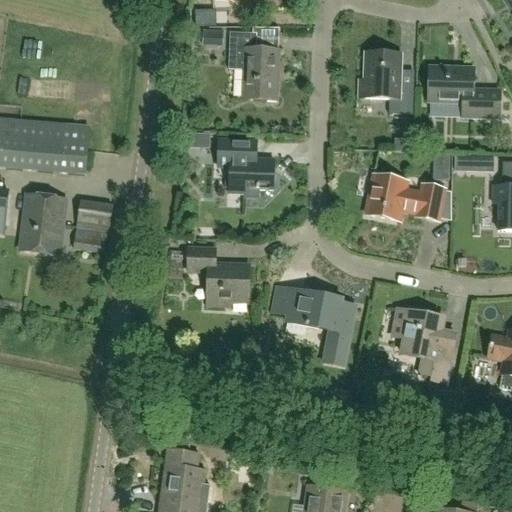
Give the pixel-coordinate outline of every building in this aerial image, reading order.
[(203,29),(203,13),(195,13),(195,29),(203,29)] [(215,33),(215,45),(223,45),(223,34),(215,33)] [(276,102),(278,52),(253,51),(253,35),(229,34),(228,71),(245,71),(243,100),(276,102)] [(400,92),(401,56),(366,55),(365,81),(361,81),(361,100),(390,101),(390,117),(413,117),(414,92),(400,92)] [(501,94),(489,94),(475,93),(475,70),(430,68),(429,105),(464,106),(464,120),(473,120),(488,120),(500,121),(501,94)] [(0,120),(0,171),(86,179),(90,128),(0,120)] [(210,151),(211,136),(186,135),(185,150),(210,151)] [(413,154),(413,141),(405,141),(405,154),(413,154)] [(219,142),(218,160),(230,160),(229,177),(225,177),(225,189),(229,189),(229,195),(243,196),(243,199),(259,200),(259,192),(273,192),(274,162),(255,161),(256,143),(219,142)] [(466,175),(467,159),(455,159),(454,174),(466,175)] [(408,185),(374,178),(366,217),(400,224),(403,209),(418,212),(416,219),(438,224),(445,192),(423,188),(421,196),(406,193),(408,185)] [(499,205),(499,233),(511,233),(511,188),(493,188),(493,205),(499,205)] [(0,218),(8,219),(11,194),(0,192),(0,218)] [(59,258),(66,202),(27,196),(20,253),(59,258)] [(111,207),(81,203),(75,251),(105,255),(111,207)] [(230,309),(230,306),(248,307),(249,268),(215,267),(215,252),(189,251),(188,274),(208,275),(207,308),(230,309)] [(342,302),(292,292),(286,325),(329,334),(323,365),(344,370),(356,309),(341,306),(342,302)] [(374,322),(375,302),(361,302),(361,322),(374,322)] [(445,320),(410,314),(398,312),(393,339),(405,341),(403,357),(424,361),(421,377),(433,379),(433,384),(447,387),(453,355),(439,353),(445,320)] [(511,333),(510,333),(509,342),(493,339),(488,360),(505,364),(502,376),(504,377),(501,390),(511,392),(511,333)] [(248,384),(261,387),(265,374),(252,371),(248,384)] [(446,426),(451,396),(437,393),(431,424),(446,426)] [(168,452),(166,467),(159,511),(200,511),(206,472),(197,471),(199,456),(168,452)] [(232,455),(229,467),(245,470),(245,472),(257,475),(259,462),(247,459),(247,458),(232,455)] [(344,511),(347,492),(306,487),(302,511),(344,511)]
